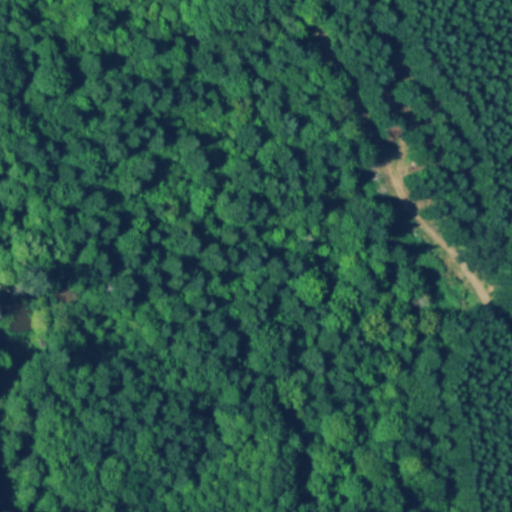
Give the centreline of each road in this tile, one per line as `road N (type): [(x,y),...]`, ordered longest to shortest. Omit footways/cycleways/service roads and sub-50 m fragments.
road 1 (track): [(511,335),(397,177),(327,0)]
road 2 (track): [(403,0),(397,177)]
